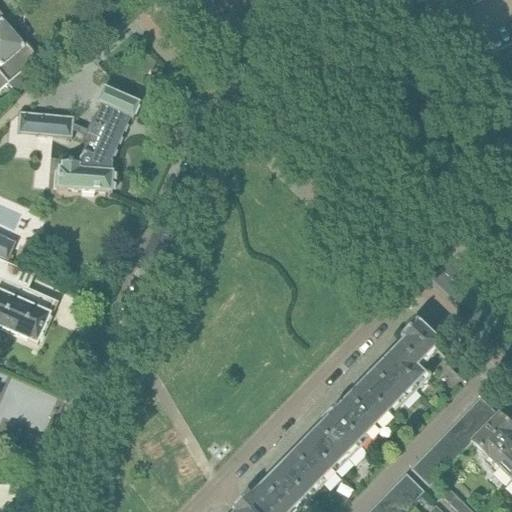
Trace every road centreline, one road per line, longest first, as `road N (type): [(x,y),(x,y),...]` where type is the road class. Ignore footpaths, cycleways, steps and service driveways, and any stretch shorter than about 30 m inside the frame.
road 1 (residential): [(39,511),(237,72)]
road 2 (tertiary): [(440,268),(237,72)]
road 3 (residential): [(217,485),(414,285)]
road 4 (residential): [(414,285),(511,372)]
